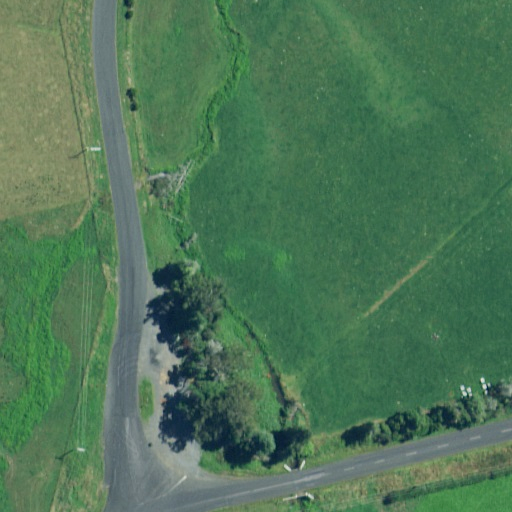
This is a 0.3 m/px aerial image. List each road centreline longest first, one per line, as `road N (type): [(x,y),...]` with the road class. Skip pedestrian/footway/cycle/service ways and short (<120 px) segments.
road 1 (unclassified): [(105,0),(135,292),(123,403),(138,511)]
road 2 (tertiary): [(171,511),(511,432)]
